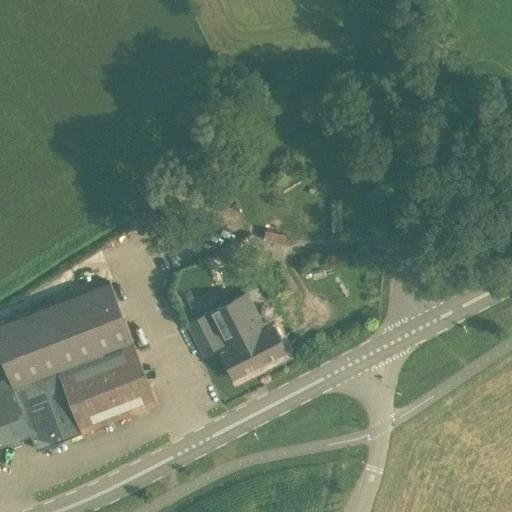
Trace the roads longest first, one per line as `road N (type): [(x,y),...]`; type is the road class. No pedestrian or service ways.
road 1 (secondary): [(59,511),(389,343)]
road 2 (unclassified): [(389,343),(406,243),(409,136),(392,0)]
road 3 (unclassified): [(358,511),(381,428),(389,343)]
road 4 (secondary): [(389,343),(511,280)]
